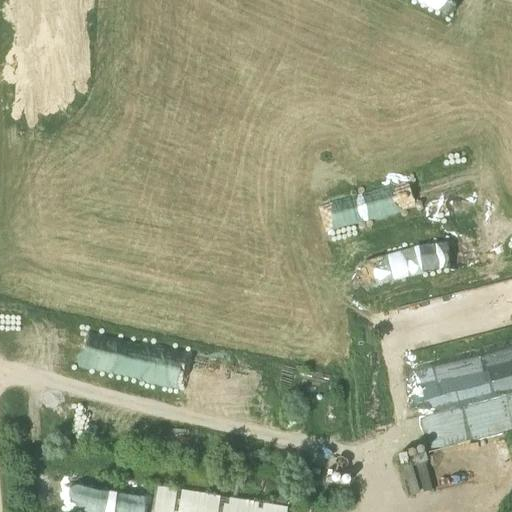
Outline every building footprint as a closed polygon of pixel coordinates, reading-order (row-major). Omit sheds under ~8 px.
[(477,0),(407,0),(406,2),(479,30),(489,4),(477,0)] [(511,231),(511,230),(356,257),(361,284),(511,257),(511,231)] [(511,280),(388,310),(400,355),(511,327),(511,280)] [(258,367),(108,335),(100,373),(250,405),(258,367)] [(511,341),(404,367),(416,418),(511,394),(511,341)] [(511,394),(416,418),(425,454),(511,432),(511,394)] [(306,473),(349,474),(349,460),(307,458),(306,473)] [(67,511),(141,511),(144,497),(68,485),(63,511),(67,511)] [(285,511),(286,509),(154,486),(149,511),(285,511)]
